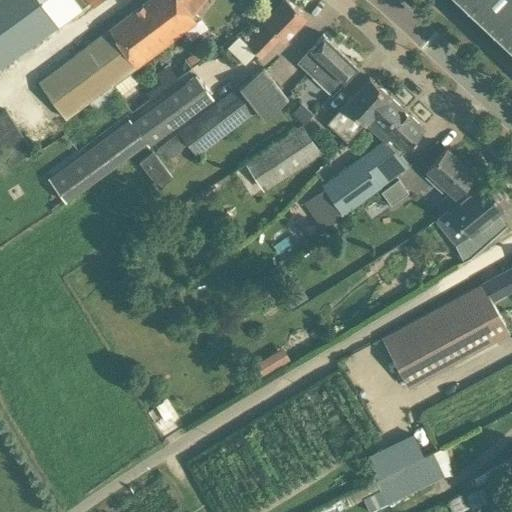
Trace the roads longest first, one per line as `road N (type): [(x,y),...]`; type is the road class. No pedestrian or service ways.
road 1 (unclassified): [(75,511),(511,246)]
road 2 (secondary): [(511,117),(384,0)]
